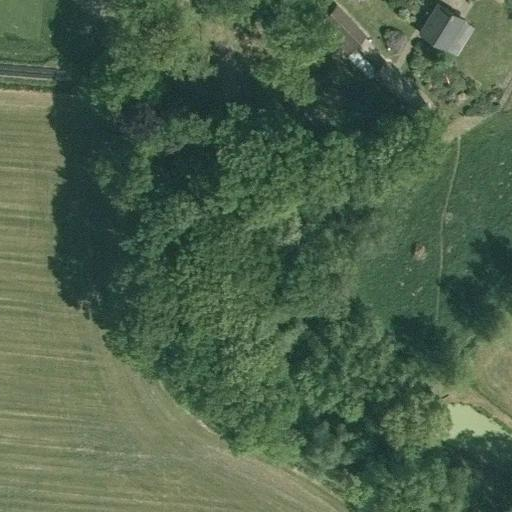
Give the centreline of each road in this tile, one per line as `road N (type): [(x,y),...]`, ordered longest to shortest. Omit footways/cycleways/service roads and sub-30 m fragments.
road 1 (track): [(153,0),(154,209),(172,343),(219,438),(326,511)]
road 2 (track): [(265,0),(345,67),(373,33),(422,16),(435,0)]
